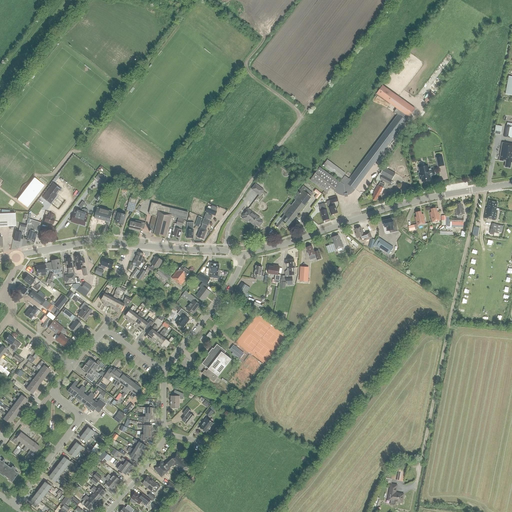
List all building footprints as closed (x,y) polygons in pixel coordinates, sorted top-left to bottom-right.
[(378,94),(377,95),(396,109),(408,118),(410,116),(414,110),(415,109),(383,86),(382,87),(378,94)] [(423,100),(428,104),(435,94),(431,91),(423,100)] [(353,192),(354,191),(355,189),(406,121),(398,115),(349,179),(344,176),(340,182),(320,167),(310,180),(327,193),(330,188),(334,191),(337,193),(339,194),(341,195),(343,195),(345,196),(345,197),(347,196),(347,195),(349,194),(351,193),(353,192)] [(506,162),(505,167),(510,168),(511,163),(511,162),(511,144),(502,143),(499,161),(506,162)] [(327,160),(323,166),(341,179),(345,174),(327,160)] [(430,176),(435,175),(433,168),(428,169),(427,166),(419,168),(419,171),(418,171),(420,180),(422,179),(422,182),(430,180),(430,176)] [(380,174),(382,175),(392,180),(395,174),(384,167),(380,174)] [(95,179),(101,183),(108,173),(102,169),(100,173),(99,174),(95,179)] [(389,185),(392,180),(382,175),(380,180),(389,185)] [(17,200),(27,207),(44,186),(34,178),(17,200)] [(385,185),(380,182),(378,186),(378,185),(373,194),(374,194),(372,199),(376,201),(377,198),(378,199),(384,189),(383,188),(385,185)] [(60,191),(61,189),(54,184),(43,198),(50,204),(57,194),(60,191)] [(252,189),(259,195),(263,190),(256,185),(252,189)] [(303,186),(294,198),(296,200),(291,206),(289,204),(282,212),(285,214),(276,226),(279,229),(284,223),(288,226),(311,197),(311,196),(313,194),(303,186)] [(331,203),(338,201),(337,196),(329,198),(330,201),(327,202),(329,208),(328,208),(330,211),(331,215),(337,213),(336,209),(336,208),(336,207),(335,206),(335,205),(332,206),(331,203)] [(495,220),(497,210),(496,210),(497,203),(489,201),(488,208),(486,208),(484,218),(495,220)] [(457,218),(450,218),(450,217),(446,217),(446,227),(450,227),(463,227),(463,219),(461,219),(460,215),(465,214),(463,206),(462,206),(461,202),(455,204),(456,209),(455,209),(457,218)] [(42,206),(38,203),(32,213),(37,216),(42,206)] [(149,231),(155,232),(154,235),(166,238),(171,219),(171,216),(178,218),(185,220),(186,220),(188,213),(162,206),(162,205),(152,203),(149,214),(153,215),(150,225),(149,231)] [(320,211),(323,221),(329,219),(327,209),(325,203),(319,205),(320,211)] [(207,208),(206,212),(215,216),(217,212),(216,211),(217,208),(212,205),(210,209),(207,208)] [(94,219),(109,223),(112,212),(97,208),(94,219)] [(432,213),(430,213),(432,222),(440,221),(439,213),(437,213),(436,208),(431,210),(432,213)] [(82,210),(82,212),(75,210),(72,221),(81,224),(81,225),(85,226),(88,215),(88,214),(88,212),(87,210),(84,209),(82,210)] [(259,226),(262,222),(259,219),(248,210),(243,216),(244,217),(243,218),(247,222),(248,220),(255,225),(256,223),(259,226)] [(425,224),(423,215),(421,215),(421,212),(416,213),(417,217),(415,218),(417,226),(425,224)] [(123,224),(126,216),(118,214),(114,213),(113,218),(117,219),(116,222),(119,223),(119,225),(122,226),(123,224)] [(0,226),(15,226),(15,214),(0,214),(0,226)] [(48,217),(46,217),(44,222),(53,225),(54,219),(53,219),(54,215),(49,214),(48,217)] [(208,226),(210,221),(208,220),(208,219),(211,220),(212,216),(206,214),(204,218),(207,219),(206,219),(204,219),(202,224),(203,224),(201,229),(201,228),(197,237),(203,239),(205,234),(206,233),(207,232),(206,231),(206,230),(207,225),(208,226)] [(396,226),(396,224),(396,223),(395,222),(394,222),(393,222),(392,222),(392,219),(383,221),(384,227),(388,227),(389,231),(393,230),(393,228),(395,227),(394,227),(395,226),(396,226)] [(26,236),(25,240),(34,243),(40,223),(30,220),(28,224),(27,224),(24,235),(26,236)] [(177,220),(177,224),(176,228),(174,228),(173,231),(174,232),(173,237),(179,238),(182,230),(180,230),(182,225),(183,226),(184,222),(177,220)] [(145,223),(136,221),(135,223),(131,222),(129,229),(140,232),(141,229),(144,229),(145,223)] [(495,230),(494,233),(499,234),(500,225),(492,223),(491,229),(495,229),(495,230)] [(26,226),(20,225),(19,232),(15,232),(13,240),(19,242),(21,233),(24,234),(26,226)] [(363,234),(361,227),(355,229),(356,233),(355,233),(357,238),(361,237),(362,240),(362,241),(372,238),(370,232),(363,234)] [(338,235),(332,238),(336,250),(344,247),(341,241),(341,242),(338,235)] [(381,239),(376,246),(375,248),(387,256),(389,254),(389,255),(394,247),(381,239)] [(314,252),(312,246),(306,248),(308,253),(307,253),(309,257),(315,254),(317,260),(321,258),(319,251),(314,252)] [(134,260),(132,265),(139,267),(141,263),(143,263),(144,260),(145,259),(144,258),(142,257),(143,254),(138,252),(135,260),(134,260)] [(75,267),(76,267),(76,270),(81,269),(81,266),(82,266),(82,263),(85,263),(84,258),(81,259),(80,256),(74,257),(76,263),(74,263),(75,267)] [(151,264),(153,265),(151,267),(149,266),(147,269),(152,272),(155,267),(158,268),(163,261),(156,257),(151,264)] [(73,272),(71,258),(65,259),(66,268),(68,268),(69,273),(73,272)] [(101,265),(100,268),(104,269),(105,266),(111,269),(113,262),(104,258),(101,265)] [(294,264),(294,260),(294,259),(287,259),(287,264),(287,267),(288,267),(288,268),(289,268),(289,270),(287,270),(285,272),(285,276),(286,281),(292,281),(292,275),(294,275),(294,268),(296,268),(296,264),(294,264)] [(51,263),(48,264),(49,271),(53,270),(54,274),(61,273),(60,269),(58,260),(54,260),(51,261),(51,263)] [(213,274),(212,278),(219,278),(220,270),(219,270),(219,265),(210,263),(210,269),(209,273),(213,274)] [(44,266),(36,267),(37,274),(46,272),(49,271),(48,264),(44,264),(44,266)] [(186,277),(190,272),(182,265),(178,271),(177,270),(171,278),(181,285),(187,278),(186,277)] [(264,272),(262,272),(262,267),(256,266),(254,275),(257,275),(257,280),(263,281),(264,276),(263,276),(264,272)] [(275,275),(275,279),(274,279),(274,282),(280,283),(281,275),(278,274),(279,266),(276,266),(275,267),(269,266),(268,273),(275,275)] [(308,281),(309,267),(301,267),(300,281),(308,281)] [(104,270),(97,268),(95,274),(101,276),(104,270)] [(132,275),(135,278),(140,271),(136,269),(132,275)] [(137,278),(140,281),(146,272),(142,269),(137,278)] [(157,273),(167,281),(170,277),(160,269),(157,273)] [(210,279),(200,273),(196,278),(207,284),(210,279)] [(66,283),(71,282),(71,283),(74,283),(74,282),(73,275),(65,276),(66,283)] [(34,280),(27,276),(23,281),(32,287),(34,285),(37,287),(41,282),(35,278),(34,280)] [(81,287),(88,292),(92,287),(85,282),(81,287)] [(247,286),(242,282),(236,291),(241,294),(247,286)] [(210,292),(206,289),(208,286),(203,283),(199,287),(202,289),(196,296),(203,301),(210,292)] [(49,304),(45,300),(32,291),(28,288),(27,290),(20,284),(16,289),(21,293),(20,293),(21,294),(22,294),(23,294),(23,295),(25,292),(29,295),(29,296),(41,305),(46,309),(50,312),(53,307),(50,304),(49,304)] [(110,297),(107,295),(109,290),(107,289),(101,301),(104,303),(103,304),(105,305),(110,297)] [(113,298),(110,297),(105,305),(107,306),(108,305),(111,306),(117,294),(115,293),(113,298)] [(119,295),(117,294),(111,306),(114,308),(113,310),(115,311),(120,302),(117,300),(119,295)] [(53,305),(59,310),(67,300),(62,295),(53,305)] [(187,309),(193,314),(200,306),(197,303),(199,301),(191,295),(188,299),(192,302),(187,309)] [(123,304),(120,302),(115,311),(117,312),(118,310),(121,312),(124,305),(128,307),(130,302),(132,300),(126,297),(123,304)] [(82,310),(78,315),(85,320),(87,317),(86,317),(90,311),(87,308),(89,306),(84,303),(80,309),(82,310)] [(126,320),(128,322),(134,314),(132,311),(135,307),(133,306),(125,316),(128,319),(126,320)] [(27,312),(24,315),(31,319),(35,314),(36,315),(39,311),(35,308),(33,310),(30,308),(27,312)] [(176,323),(183,328),(189,320),(185,317),(187,313),(181,309),(177,314),(180,316),(176,323)] [(132,321),(134,323),(142,312),(140,311),(137,316),(134,314),(128,322),(130,323),(132,321)] [(142,312),(134,323),(137,325),(136,327),(138,328),(143,320),(141,318),(144,314),(142,312)] [(75,333),(81,325),(79,323),(81,321),(75,316),(72,320),(74,321),(69,328),(75,333)] [(149,318),(146,322),(143,320),(138,328),(140,330),(141,328),(143,330),(146,327),(148,329),(154,321),(149,318)] [(65,347),(70,341),(63,335),(66,331),(63,328),(53,321),(48,328),(57,335),(58,334),(59,336),(56,340),(65,347)] [(148,339),(150,341),(156,332),(154,330),(157,326),(155,324),(152,329),(147,335),(150,338),(148,339)] [(153,340),(156,342),(164,332),(163,330),(159,335),(156,332),(150,341),(152,342),(153,340)] [(164,332),(156,342),(159,344),(157,346),(159,348),(166,339),(163,337),(166,333),(165,332),(164,332)] [(9,336),(5,341),(10,345),(8,347),(14,352),(20,344),(9,336)] [(168,342),(166,339),(159,348),(161,349),(162,347),(165,349),(170,343),(174,339),(172,337),(168,342)] [(202,373),(214,382),(231,359),(224,354),(226,351),(217,344),(202,364),(208,369),(207,371),(205,370),(202,373)] [(2,346),(0,348),(0,353),(3,355),(5,353),(8,355),(9,352),(7,350),(2,346)] [(233,352),(232,354),(238,359),(243,353),(233,346),(230,350),(233,352)] [(24,348),(18,355),(23,359),(29,352),(24,348)] [(12,361),(18,366),(23,359),(17,355),(12,361)] [(30,355),(27,360),(32,364),(35,359),(30,355)] [(90,359),(86,364),(95,371),(97,368),(99,369),(100,367),(102,369),(104,365),(98,360),(96,363),(90,359)] [(42,368),(40,370),(46,375),(50,370),(43,365),(45,363),(42,361),(40,363),(38,365),(42,368)] [(95,378),(93,377),(95,375),(93,374),(95,371),(86,364),(82,370),(88,374),(86,377),(92,382),(95,378)] [(0,372),(6,377),(9,373),(2,367),(0,365),(0,372)] [(40,370),(36,368),(35,370),(38,373),(36,375),(43,380),(46,375),(40,370)] [(112,377),(114,379),(120,371),(118,369),(118,370),(115,368),(113,371),(110,369),(111,368),(104,377),(109,381),(112,377)] [(120,371),(114,379),(116,380),(113,384),(115,386),(124,375),(121,373),(122,372),(120,371)] [(43,380),(36,375),(33,372),(31,374),(35,377),(33,380),(39,385),(43,380)] [(126,377),(124,375),(115,386),(117,387),(120,383),(123,385),(129,377),(127,376),(126,377)] [(26,382),(29,384),(36,389),(39,385),(33,380),(29,377),(28,379),(26,382)] [(131,379),(129,377),(123,385),(125,387),(122,391),(124,392),(132,382),(130,380),(131,379)] [(69,395),(71,396),(77,388),(75,387),(78,383),(75,381),(67,392),(70,394),(69,395)] [(26,382),(24,384),(28,387),(26,389),(32,394),(36,389),(29,384),(26,382)] [(135,384),(132,382),(124,392),(126,394),(129,390),(131,392),(137,384),(136,382),(135,384)] [(139,385),(137,384),(131,392),(134,394),(131,397),(133,399),(141,388),(138,386),(139,385)] [(84,388),(82,386),(79,390),(77,388),(71,396),(73,398),(73,397),(76,399),(84,388)] [(78,401),(80,403),(86,395),(84,393),(86,390),(84,388),(76,399),(78,400),(78,401)] [(171,397),(171,408),(179,408),(179,399),(183,399),(183,394),(175,391),(173,394),(176,395),(176,397),(171,397)] [(24,405),(28,400),(21,395),(18,393),(16,395),(19,398),(17,400),(24,405)] [(80,403),(81,404),(82,403),(85,405),(93,394),(91,393),(88,397),(86,395),(80,403)] [(95,396),(93,394),(85,405),(87,407),(86,408),(88,410),(94,401),(92,400),(95,396)] [(16,402),(14,405),(20,410),(24,405),(17,400),(14,397),(12,400),(16,402)] [(90,411),(91,410),(94,412),(95,409),(99,413),(106,404),(100,400),(98,403),(95,401),(95,402),(94,401),(88,410),(90,411)] [(12,407),(10,410),(17,415),(20,410),(14,405),(10,402),(9,404),(12,407)] [(13,419),(17,415),(10,410),(7,407),(5,409),(9,412),(7,414),(13,419)] [(195,417),(190,414),(191,412),(187,409),(183,414),(185,416),(182,420),(185,423),(187,425),(188,425),(192,420),(192,421),(195,417)] [(9,424),(13,419),(7,414),(3,411),(1,414),(5,417),(3,419),(9,424)] [(154,419),(154,414),(145,413),(145,417),(139,417),(139,422),(150,422),(150,419),(154,419)] [(114,419),(120,423),(124,418),(119,414),(114,419)] [(206,433),(213,423),(206,418),(203,422),(204,423),(200,428),(206,433)] [(85,433),(91,437),(93,434),(97,437),(98,435),(95,432),(94,433),(88,428),(85,433)] [(152,437),(152,431),(144,431),(140,431),(140,435),(138,435),(138,437),(141,437),(141,441),(149,441),(149,440),(150,440),(151,438),(151,437),(152,437)] [(17,441),(20,443),(25,437),(20,433),(17,438),(14,436),(10,441),(15,444),(17,441)] [(94,440),(91,437),(85,433),(80,438),(87,443),(90,439),(93,442),(94,440)] [(25,446),(30,440),(25,437),(20,443),(18,446),(20,448),(22,444),(25,446)] [(138,444),(136,447),(143,451),(146,446),(134,439),(133,441),(138,444)] [(35,444),(30,440),(25,446),(23,450),(25,451),(27,448),(30,450),(35,444)] [(79,452),(82,449),(85,452),(87,450),(83,447),(77,443),(73,448),(79,452)] [(35,454),(40,447),(35,444),(30,450),(27,453),(29,455),(32,452),(35,454)] [(140,456),(143,451),(136,447),(134,449),(129,447),(128,449),(140,456)] [(83,455),(79,452),(73,448),(69,453),(75,458),(78,454),(81,457),(83,455)] [(119,452),(114,449),(111,454),(116,457),(119,452)] [(137,461),(140,456),(128,449),(127,451),(131,454),(130,457),(137,461)] [(103,451),(98,458),(105,463),(107,460),(108,462),(111,457),(103,451)] [(154,469),(162,477),(175,465),(182,473),(190,466),(180,456),(180,455),(177,452),(164,464),(161,461),(158,464),(159,465),(154,469)] [(0,474),(3,476),(4,475),(10,479),(9,481),(11,483),(17,475),(13,472),(14,471),(16,469),(12,466),(11,468),(11,469),(10,470),(3,464),(5,461),(3,460),(2,462),(0,460),(0,458),(1,458),(0,457),(0,474)] [(67,467),(69,463),(73,466),(74,464),(71,462),(70,462),(64,458),(61,462),(67,467)] [(96,466),(101,461),(97,458),(92,463),(96,466)] [(122,458),(121,460),(125,463),(123,466),(130,471),(133,466),(122,458)] [(70,469),(67,467),(61,462),(57,467),(63,472),(66,468),(69,471),(70,469)] [(130,471),(123,466),(119,463),(118,465),(119,465),(117,468),(126,475),(130,471)] [(394,466),(393,471),(390,470),(389,476),(387,476),(387,478),(403,481),(405,468),(394,466)] [(59,477),(62,473),(65,476),(67,474),(63,472),(57,467),(53,472),(59,477)] [(63,479),(59,477),(53,472),(49,478),(55,482),(58,478),(61,481),(63,479)] [(93,476),(99,481),(102,478),(96,473),(93,476)] [(108,474),(106,476),(116,485),(121,480),(114,474),(112,477),(108,474)] [(106,476),(105,478),(108,481),(106,484),(112,490),(116,485),(106,476)] [(157,484),(147,477),(142,484),(152,491),(154,488),(157,491),(160,486),(157,484)] [(176,486),(169,482),(166,486),(172,491),(176,486)] [(51,487),(45,483),(41,487),(48,492),(50,489),(54,491),(55,489),(52,487),(51,487)] [(395,493),(397,485),(391,484),(388,500),(391,501),(390,503),(391,505),(394,505),(395,504),(395,501),(399,502),(399,501),(402,502),(403,495),(396,494),(397,493),(395,493)] [(94,486),(92,488),(102,497),(106,492),(99,486),(97,489),(94,486)] [(51,494),(48,492),(41,487),(38,492),(44,497),(46,493),(50,496),(51,494)] [(102,497),(92,488),(90,490),(94,493),(91,495),(98,501),(102,497)] [(40,502),(43,498),(46,501),(48,499),(44,497),(38,492),(34,497),(40,502)] [(152,502),(142,494),(141,497),(136,493),(131,498),(132,499),(130,501),(133,503),(135,503),(136,502),(139,504),(141,502),(145,505),(144,506),(147,508),(152,502)] [(86,495),(84,497),(94,506),(98,501),(91,495),(89,498),(86,495)] [(44,504),(40,502),(34,497),(30,503),(36,507),(39,504),(42,506),(44,504)] [(71,500),(77,506),(80,502),(74,497),(71,500)] [(94,506),(84,497),(82,499),(86,502),(83,505),(90,511),(94,506)]
